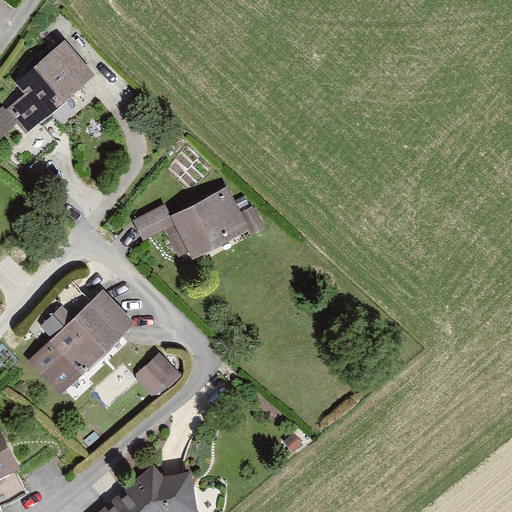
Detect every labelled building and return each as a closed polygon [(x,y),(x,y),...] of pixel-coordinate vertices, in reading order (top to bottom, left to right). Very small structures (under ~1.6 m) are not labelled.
[(86,77),(56,45),(10,87),(19,97),(0,114),(0,120),(18,139),(86,77)] [(221,182),(165,211),(188,255),(243,226),(221,182)] [(156,205),(130,221),(142,240),(168,224),(156,205)] [(103,286),(29,357),(61,391),(135,320),(103,286)] [(179,375),(162,354),(134,376),(138,382),(151,396),(179,375)] [(0,426),(0,477),(20,467),(0,426)] [(98,511),(183,511),(198,510),(191,469),(154,463),(98,511)]
